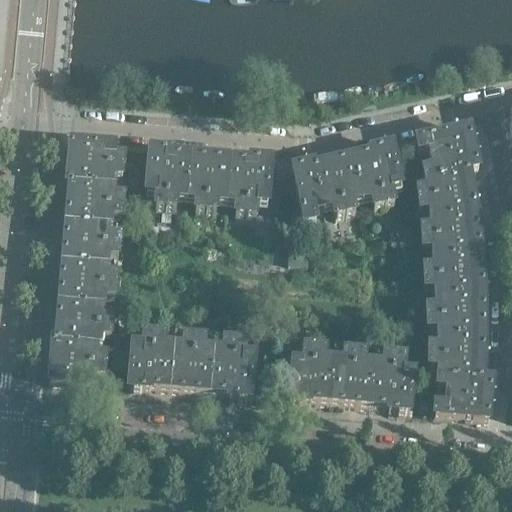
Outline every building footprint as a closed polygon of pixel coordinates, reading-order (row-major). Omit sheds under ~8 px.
[(474,153),(472,147),(470,146),(468,137),(415,149),(418,160),(431,157),(433,166),(473,157),(472,155),(474,153)] [(120,186),(122,165),(110,164),(111,154),(95,153),(95,152),(94,151),(88,150),(87,151),(86,152),(70,151),(70,154),(69,154),(68,155),(67,162),(69,163),(68,178),(67,178),(66,180),(65,186),(66,188),(67,188),(67,190),(107,194),(108,184),(120,186)] [(400,194),(394,169),(397,168),(394,158),(392,158),(391,154),(388,155),(388,154),(386,153),(380,154),(379,156),(379,157),(370,158),(371,161),(352,166),(361,206),(370,204),(373,216),(393,212),(390,196),(400,194)] [(186,202),(190,164),(170,162),(171,160),(162,159),(162,158),(161,157),(154,156),(153,157),(153,158),(150,158),(149,162),(146,162),(145,173),(148,173),(146,198),(156,199),(154,215),(175,217),(177,201),(186,202)] [(477,177),(475,168),(477,166),(475,159),(473,158),(473,157),(433,166),(435,175),(422,178),(425,189),(428,188),(467,179),(477,177)] [(226,206),(229,168),(190,164),(186,202),(196,203),(194,219),(215,221),(216,205),(226,206)] [(266,209),(269,184),(271,184),(272,173),(270,173),(270,169),(267,168),(266,166),(259,166),(258,167),(258,168),(249,167),(249,170),(229,168),(226,206),(236,207),(234,223),(255,224),(256,208),(266,209)] [(361,206),(352,166),(313,174),(321,212),(322,215),(331,212),(334,225),(354,220),(351,208),(361,206)] [(321,212),(313,174),(312,171),(310,172),(309,172),(308,171),(302,172),(300,174),(301,174),(292,176),(304,232),(315,229),(312,214),(321,212)] [(472,205),(467,179),(428,188),(429,197),(419,198),(420,208),(472,205)] [(109,205),(110,194),(107,194),(67,190),(67,191),(70,192),(68,211),(119,216),(120,206),(109,205)] [(474,218),(472,205),(420,208),(420,218),(433,217),(433,227),(475,225),(474,218)] [(118,225),(119,216),(68,211),(66,230),(106,234),(107,224),(118,225)] [(478,243),(475,225),(433,227),(434,236),(422,237),(422,247),(478,243)] [(115,265),(116,244),(106,244),(106,234),(66,230),(63,270),(103,274),(104,264),(115,265)] [(480,258),(478,243),(422,247),(423,257),(435,256),(436,265),(480,262),(480,258)] [(307,273),(308,256),(289,255),(288,271),(307,273)] [(482,283),(480,262),(436,265),(437,278),(424,279),(425,288),(482,284),(482,283)] [(111,305),(113,286),(102,285),(103,274),(63,270),(59,310),(99,314),(100,305),(111,305)] [(483,304),(482,284),(425,288),(426,299),(438,298),(439,307),(483,304)] [(483,324),(483,305),(483,304),(439,307),(440,316),(427,317),(428,328),(483,324)] [(98,324),(99,314),(59,310),(57,329),(108,334),(109,325),(98,324)] [(483,343),(483,324),(428,328),(429,338),(441,337),(441,346),(483,343)] [(107,344),(108,334),(57,329),(56,349),(94,352),(95,353),(96,343),(107,344)] [(169,397),(172,357),(163,356),(164,343),(143,341),(142,357),(132,356),(129,381),(127,381),(126,392),(128,392),(128,397),(131,397),(131,398),(132,399),(138,400),(140,398),(149,399),(149,395),(169,397)] [(482,363),(483,343),(441,346),(442,357),(430,358),(431,367),(482,363)] [(209,401),(212,360),(203,360),(204,346),(183,345),(182,358),(172,357),(169,397),(209,401)] [(229,403),(233,349),(223,348),(222,361),(212,360),(209,401),(228,402),(229,403)] [(102,384),(104,365),(93,363),(94,352),(56,349),(53,349),(52,352),(50,354),(50,360),(51,362),(50,377),(48,378),(47,385),(49,386),(49,390),(90,393),(91,383),(102,384)] [(250,392),(252,367),(242,366),(244,350),(233,349),(229,403),(228,402),(228,406),(237,406),(237,407),(238,408),(244,409),(246,408),(246,407),(249,408),(249,403),(252,403),(253,392),(250,392)] [(328,411),(332,371),(322,370),(323,357),(302,355),(301,371),(291,370),(289,395),(286,395),(285,406),(288,406),(287,411),(291,411),(290,412),(292,413),(298,414),(300,412),(308,413),(309,410),(328,411)] [(368,415),(372,374),(362,374),(363,360),(342,359),(341,372),(332,371),(328,411),(368,415)] [(409,406),(412,381),(402,380),(403,364),(382,362),(381,375),(372,374),(368,415),(388,417),(387,420),(396,421),(397,423),(403,423),(405,422),(405,421),(408,422),(409,417),(411,417),(412,406),(409,406)] [(481,387),(482,363),(431,367),(431,378),(439,378),(439,383),(481,387)] [(490,397),(491,388),(481,387),(439,383),(437,383),(436,394),(447,395),(446,405),(489,408),(489,406),(490,407),(491,405),(492,399),(491,397),(490,397)] [(490,419),(491,412),(489,410),(489,408),(446,405),(445,414),(434,413),(434,424),(462,427),(463,429),(469,429),(471,428),(471,427),(487,429),(488,420),(490,419)]
